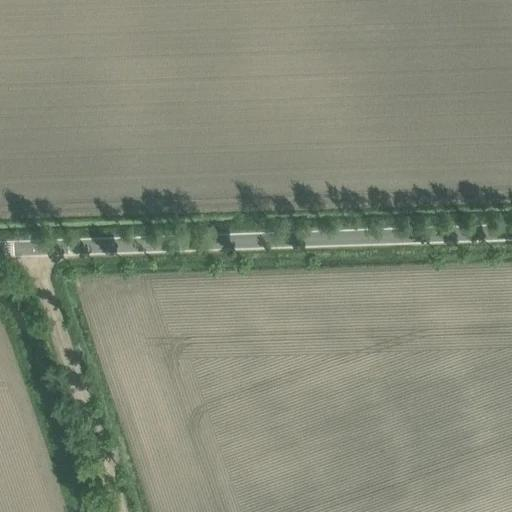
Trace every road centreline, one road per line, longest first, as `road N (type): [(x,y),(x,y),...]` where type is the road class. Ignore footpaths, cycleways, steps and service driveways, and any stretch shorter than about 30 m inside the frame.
road 1 (unclassified): [(0,254),(511,239)]
road 2 (track): [(19,254),(55,316),(121,511)]
